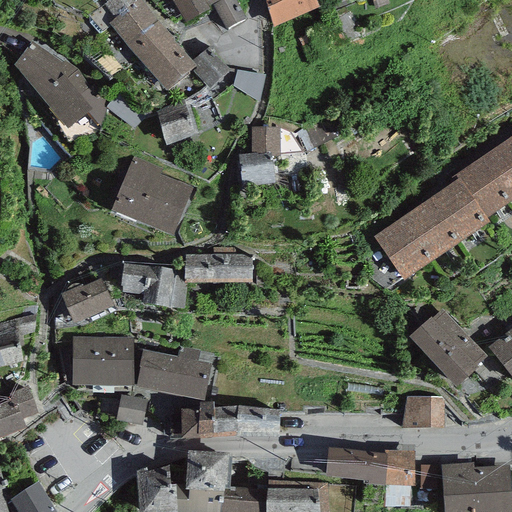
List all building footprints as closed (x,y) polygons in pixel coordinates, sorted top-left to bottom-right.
[(136,0),(113,0),(104,7),(115,21),(138,3),(136,0)] [(213,7),(221,4),(219,0),(163,0),(154,5),(179,26),(183,23),(185,28),(210,15),(208,11),(213,7)] [(227,0),(221,4),(213,7),(226,33),(246,23),(234,0),(227,0)] [(314,1),(313,0),(265,0),(266,2),(262,3),(274,32),(319,12),(314,1)] [(138,3),(115,21),(109,25),(127,50),(159,26),(140,1),(138,3)] [(190,66),(159,26),(127,50),(163,97),(194,74),(195,73),(190,66)] [(33,44),(12,72),(39,99),(67,133),(88,115),(100,132),(110,104),(94,86),(90,89),(78,70),(65,62),(62,66),(33,44)] [(209,51),(190,66),(195,73),(194,74),(210,94),(231,74),(209,51)] [(265,91),(267,69),(241,66),(238,87),(265,91)] [(163,115),(170,137),(199,128),(193,106),(163,115)] [(281,132),(252,130),(252,158),(271,158),(271,162),(280,162),(281,132)] [(482,162),(511,206),(511,205),(511,147),(509,143),(482,162)] [(271,158),(252,158),(239,159),(242,191),(276,187),(271,162),(271,158)] [(162,170),(133,159),(111,216),(173,240),(193,190),(160,176),(162,170)] [(511,206),(482,162),(457,178),(486,222),(511,206)] [(430,202),(461,247),(489,228),(459,183),(430,202)] [(461,247),(430,202),(400,223),(431,267),(461,247)] [(431,267),(400,223),(372,242),(403,287),(431,267)] [(252,258),(235,258),(235,250),(212,250),(212,258),(185,257),(185,270),(184,288),(251,290),(252,258)] [(183,312),(184,288),(185,270),(122,268),(121,298),(141,298),(140,310),(183,312)] [(100,282),(60,300),(74,329),(114,311),(100,282)] [(442,313),(407,344),(456,397),(478,377),(475,373),(487,362),(442,313)] [(13,326),(0,329),(0,371),(22,366),(13,326)] [(511,334),(487,354),(511,384),(511,334)] [(213,360),(200,358),(202,343),(182,339),(179,353),(145,347),(138,386),(206,399),(213,360)] [(133,341),(72,341),(72,393),(133,393),(133,341)] [(37,412),(28,389),(9,397),(11,400),(0,405),(0,436),(25,427),(22,418),(37,412)] [(201,406),(182,407),(173,408),(173,436),(183,436),(183,439),(240,436),(240,403),(216,406),(215,399),(201,400),(201,406)] [(441,399),(406,399),(401,432),(444,432),(441,399)] [(147,405),(120,400),(115,426),(141,431),(147,405)] [(240,403),(240,436),(280,436),(283,405),(240,401),(240,403)] [(387,459),(327,453),(325,483),(367,487),(367,490),(384,491),(387,459)] [(387,454),(387,459),(384,491),(415,490),(414,454),(387,454)] [(228,459),(187,457),(186,469),(185,499),(223,502),(224,497),(229,497),(229,491),(230,464),(227,464),(228,459)] [(473,467),(441,469),(442,490),(443,511),(510,511),(508,470),(474,472),(473,467)] [(442,490),(441,469),(421,468),(420,491),(442,490)] [(186,469),(168,470),(171,495),(175,494),(176,511),(221,511),(223,502),(185,499),(186,469)] [(168,470),(135,476),(137,511),(176,511),(175,494),(171,495),(168,470)] [(55,511),(38,483),(10,501),(16,511),(55,511)] [(301,494),(265,494),(265,511),(327,511),(327,485),(300,485),(301,494)] [(265,492),(229,491),(229,497),(224,497),(223,502),(221,511),(265,511),(265,494),(265,492)]
